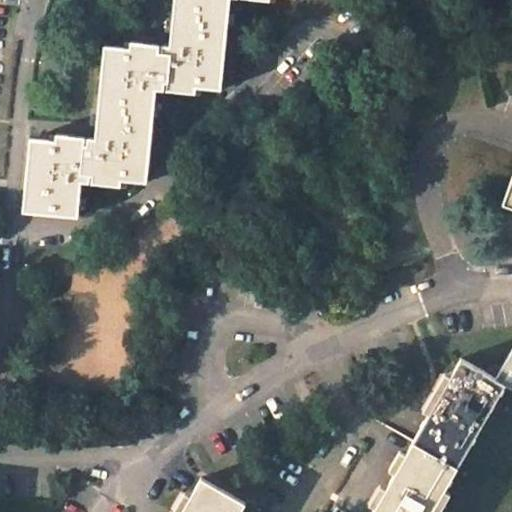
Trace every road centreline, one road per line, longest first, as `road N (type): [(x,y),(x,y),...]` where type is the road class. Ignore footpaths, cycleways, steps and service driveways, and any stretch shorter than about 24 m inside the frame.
road 1 (residential): [(467,281),(440,231),(428,154),(449,127),(475,120),(511,127)]
road 2 (residential): [(201,415),(202,350),(218,321),(247,313),(281,321),(316,343)]
road 3 (residential): [(127,474),(89,459),(0,460)]
